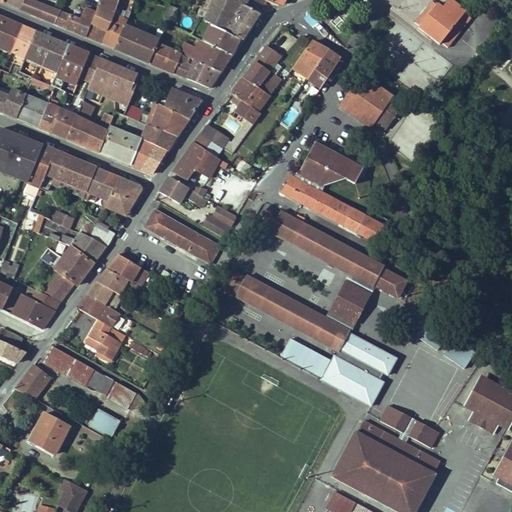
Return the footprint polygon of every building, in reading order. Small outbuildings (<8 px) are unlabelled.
[(7,0),(6,3),(33,15),(36,3),(32,2),(27,0),(7,0)] [(99,0),(95,13),(91,24),(86,37),(93,39),(99,27),(107,31),(114,15),(116,8),(118,0),(99,0)] [(218,29),(227,33),(237,16),(237,17),(244,6),(241,5),(243,0),(214,0),(204,22),(211,25),(218,29)] [(444,43),(451,43),(471,18),(464,13),(466,11),(451,0),(448,0),(442,8),(437,4),(436,6),(431,2),(415,23),(419,27),(418,28),(439,45),(441,43),(443,44),(444,43)] [(45,6),(36,3),(33,15),(41,18),(45,6)] [(169,5),(161,23),(170,27),(172,22),(171,21),(176,8),(169,5)] [(54,23),(59,12),(45,6),(41,18),(54,23)] [(245,7),(244,6),(237,17),(237,16),(227,33),(239,39),(241,40),(259,14),(245,7)] [(79,20),(69,16),(63,27),(86,37),(91,24),(95,13),(84,8),(79,20)] [(126,12),(116,8),(114,15),(123,18),(126,12)] [(131,12),(126,11),(126,12),(123,18),(114,15),(107,31),(102,43),(114,48),(124,26),(131,12)] [(69,16),(59,12),(54,23),(63,27),(69,16)] [(0,47),(12,53),(12,52),(22,27),(0,17),(0,47)] [(211,25),(203,41),(231,56),(239,39),(227,33),(218,29),(211,25)] [(159,41),(124,26),(114,48),(149,63),(158,43),(159,41)] [(22,27),(12,52),(20,55),(16,64),(21,66),(24,60),(25,58),(35,33),(22,27)] [(107,31),(99,27),(93,39),(102,43),(107,31)] [(25,58),(58,72),(68,46),(35,33),(25,58)] [(220,72),(231,56),(203,41),(200,40),(196,48),(185,43),(180,53),(181,55),(220,72)] [(307,78),(308,79),(328,51),(311,42),(293,68),(307,78)] [(171,49),(158,43),(149,63),(173,73),(181,55),(180,53),(171,49)] [(64,81),(75,85),(79,78),(88,55),(68,46),(58,72),(57,74),(52,86),(54,87),(60,90),(64,81)] [(280,56),(267,47),(243,79),(269,97),(281,81),(275,76),(282,67),(276,62),(280,56)] [(308,79),(307,80),(320,89),(340,59),(328,51),(308,79)] [(79,78),(91,83),(101,60),(88,55),(79,78)] [(181,55),(173,73),(209,89),(220,72),(181,55)] [(25,58),(24,60),(57,74),(58,72),(25,58)] [(120,68),(101,60),(91,83),(88,89),(128,106),(140,76),(120,68)] [(361,75),(339,107),(370,128),(374,123),(385,130),(403,104),(361,75)] [(33,79),(31,84),(46,91),(48,85),(33,79)] [(235,97),(232,101),(239,106),(235,112),(247,120),(254,125),(260,115),(257,113),(269,97),(243,79),(232,94),(235,97)] [(0,111),(16,118),(26,95),(11,89),(10,92),(0,87),(0,111)] [(172,90),(164,108),(189,120),(201,102),(172,90)] [(26,95),(16,118),(38,128),(48,104),(40,100),(39,101),(26,95)] [(48,104),(38,128),(51,133),(56,123),(54,122),(59,109),(58,103),(50,99),(48,104)] [(76,118),(67,139),(99,153),(107,131),(109,127),(113,117),(105,114),(99,128),(87,123),(93,108),(82,103),(79,111),(77,117),(76,118)] [(155,103),(146,125),(147,125),(151,127),(159,105),(155,103)] [(164,108),(159,105),(151,127),(176,137),(189,120),(164,108)] [(135,120),(139,122),(143,112),(128,106),(124,116),(135,120)] [(288,129),(299,113),(290,107),(279,122),(288,129)] [(56,123),(51,133),(67,139),(76,118),(77,117),(79,111),(76,109),(73,115),(59,109),(54,122),(56,123)] [(132,126),(144,131),(147,125),(146,125),(139,122),(135,120),(132,126)] [(228,140),(223,148),(233,154),(254,125),(247,120),(231,142),(228,140)] [(155,146),(168,151),(176,137),(151,127),(147,125),(144,131),(141,140),(155,146)] [(207,125),(200,134),(222,149),(223,148),(228,140),(229,139),(207,125)] [(107,131),(99,153),(131,165),(141,140),(109,127),(107,131)] [(9,135),(9,134),(0,129),(0,172),(27,183),(43,147),(31,142),(30,143),(9,135)] [(200,134),(194,143),(216,157),(222,149),(200,134)] [(131,165),(142,170),(155,146),(141,140),(131,165)] [(173,172),(188,181),(195,170),(209,178),(220,160),(216,157),(194,143),(173,172)] [(363,169),(314,143),(297,174),(296,173),(293,178),(289,176),(280,192),(377,244),(385,228),(321,193),(324,187),(346,180),(355,184),(363,169)] [(142,170),(153,174),(168,151),(155,146),(142,170)] [(23,193),(35,198),(39,188),(54,151),(43,147),(27,183),(23,193)] [(54,151),(39,188),(47,192),(50,185),(53,178),(72,186),(86,192),(96,169),(54,151)] [(236,169),(240,172),(245,163),(242,161),(236,169)] [(240,172),(246,174),(250,167),(245,163),(240,172)] [(86,192),(83,199),(87,201),(90,194),(104,199),(101,206),(105,208),(107,203),(108,201),(117,178),(107,173),(96,169),(86,192)] [(169,177),(159,192),(179,204),(184,197),(202,208),(207,200),(202,197),(195,192),(169,177)] [(53,178),(50,185),(83,199),(86,192),(72,186),(53,178)] [(108,201),(107,203),(128,212),(141,191),(139,187),(117,178),(108,201)] [(195,192),(202,197),(206,191),(196,188),(195,192)] [(107,203),(105,208),(125,216),(128,212),(107,203)] [(218,206),(212,217),(231,227),(237,217),(218,206)] [(154,210),(153,213),(217,248),(219,246),(154,210)] [(269,232),(350,276),(358,260),(373,268),(365,283),(373,288),(374,286),(398,298),(406,282),(383,269),(384,267),(302,224),(305,219),(298,215),(295,220),(288,216),(280,212),(278,215),(275,214),(274,216),(271,214),(266,223),(272,226),(269,232)] [(53,222),(68,229),(72,220),(56,213),(53,222)] [(153,213),(147,223),(151,225),(184,243),(211,258),(217,248),(153,213)] [(33,231),(38,233),(43,216),(38,215),(33,231)] [(202,226),(224,238),(231,227),(212,217),(208,215),(202,226)] [(82,226),(79,233),(90,238),(95,226),(88,223),(82,226)] [(151,225),(147,223),(144,228),(209,263),(211,258),(184,243),(151,225)] [(90,238),(106,247),(114,235),(96,224),(95,226),(90,238)] [(51,233),(49,237),(59,241),(61,237),(51,233)] [(71,247),(93,264),(106,247),(90,238),(79,233),(77,237),(75,241),(71,247)] [(59,241),(71,247),(75,241),(62,235),(61,237),(59,241)] [(74,283),(77,286),(93,264),(71,247),(54,269),(59,272),(74,283)] [(107,269),(127,281),(134,284),(140,288),(141,287),(136,284),(138,280),(143,283),(149,272),(118,255),(107,269)] [(316,340),(330,347),(341,327),(349,332),(373,288),(365,283),(373,268),(358,260),(350,276),(327,319),(316,340)] [(0,271),(0,272),(14,279),(18,270),(4,263),(0,271)] [(113,291),(119,295),(127,281),(107,269),(97,282),(113,291)] [(164,270),(161,275),(167,279),(170,274),(164,270)] [(245,278),(232,271),(223,287),(236,294),(235,296),(316,340),(327,319),(246,276),(245,278)] [(43,294),(60,302),(74,283),(59,272),(53,280),(43,294)] [(104,305),(114,311),(122,297),(119,295),(113,291),(97,282),(87,295),(104,305)] [(0,308),(2,310),(12,290),(0,283),(0,308)] [(134,284),(131,290),(141,296),(145,291),(140,288),(134,284)] [(32,300),(37,302),(41,293),(37,291),(32,300)] [(141,296),(149,301),(153,295),(145,291),(141,296)] [(12,315),(41,330),(60,302),(43,294),(41,293),(37,302),(32,300),(22,295),(12,315)] [(98,320),(111,328),(119,314),(114,311),(104,305),(87,295),(77,308),(98,320)] [(126,331),(131,322),(122,316),(116,326),(126,331)] [(97,352),(111,360),(126,336),(111,328),(98,320),(88,337),(89,337),(101,344),(97,350),(97,352)] [(417,337),(437,351),(448,335),(428,321),(417,337)] [(349,332),(341,327),(330,347),(338,352),(335,358),(333,356),(323,376),(355,393),(353,397),(366,404),(379,381),(373,378),(377,370),(383,373),(392,357),(348,333),(349,332)] [(0,332),(0,340),(17,349),(21,339),(1,329),(0,332)] [(86,344),(97,350),(101,344),(89,337),(86,344)] [(475,353),(455,338),(443,355),(464,369),(475,353)] [(320,378),(329,361),(289,339),(280,356),(320,378)] [(0,355),(17,363),(25,352),(17,349),(0,340),(0,355)] [(132,341),(129,347),(142,355),(145,349),(145,348),(132,341)] [(52,347),(43,362),(86,386),(94,371),(52,347)] [(95,354),(110,362),(111,360),(97,352),(95,354)] [(152,361),(157,364),(161,358),(156,355),(152,361)] [(396,359),(392,357),(383,373),(387,375),(396,359)] [(15,389),(33,400),(49,379),(39,371),(40,369),(34,365),(15,389)] [(383,373),(377,370),(373,378),(379,381),(383,373)] [(87,386),(106,396),(114,382),(95,371),(87,386)] [(355,393),(323,376),(321,380),(353,397),(355,393)] [(511,417),(511,395),(481,379),(467,405),(475,410),(469,420),(493,433),(498,422),(507,427),(511,417)] [(383,383),(379,381),(366,404),(370,406),(383,383)] [(115,382),(106,398),(128,410),(136,394),(115,382)] [(136,394),(128,410),(136,409),(146,406),(142,398),(137,394),(136,394)] [(439,433),(388,406),(380,421),(401,433),(409,437),(431,448),(439,433)] [(121,421),(99,409),(89,426),(111,438),(121,421)] [(29,441),(54,455),(69,427),(44,414),(29,441)] [(440,462),(405,443),(398,439),(363,421),(357,432),(355,431),(331,477),(396,511),(415,511),(436,475),(434,473),(440,462)] [(409,437),(401,433),(398,439),(405,443),(409,437)] [(511,447),(511,443),(495,475),(499,477),(504,468),(511,472),(511,470),(511,452),(510,452),(511,447)] [(511,447),(510,452),(511,452),(511,470),(511,472),(504,468),(499,477),(496,483),(511,492),(511,447)] [(64,492),(58,504),(72,511),(75,511),(86,491),(65,480),(60,490),(64,492)] [(333,511),(351,511),(356,504),(334,493),(326,508),(333,511)]
